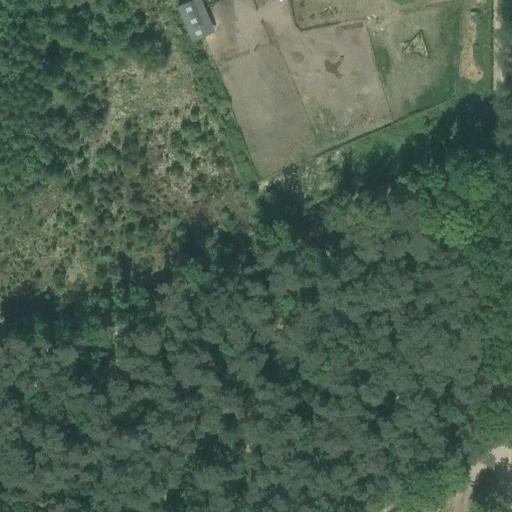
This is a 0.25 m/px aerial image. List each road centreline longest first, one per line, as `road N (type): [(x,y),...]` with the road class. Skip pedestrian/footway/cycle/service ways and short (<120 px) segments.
road 1 (track): [(500,511),(501,255)]
road 2 (track): [(501,255),(496,0)]
